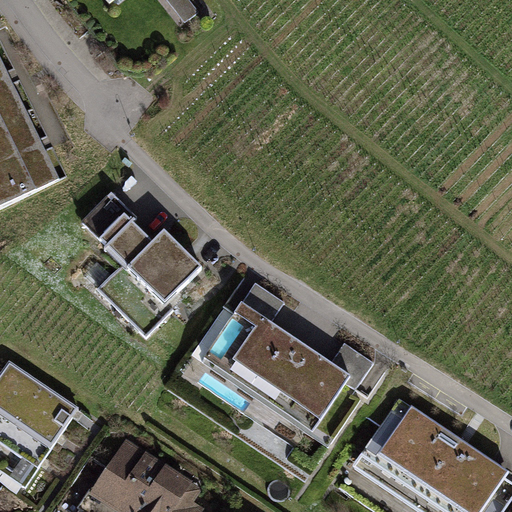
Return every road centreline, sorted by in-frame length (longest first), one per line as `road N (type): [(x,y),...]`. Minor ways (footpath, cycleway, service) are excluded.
road 1 (residential): [(511,426),(236,249),(126,142),(119,106),(89,88),(18,0)]
road 2 (track): [(228,0),(315,105),(511,261)]
